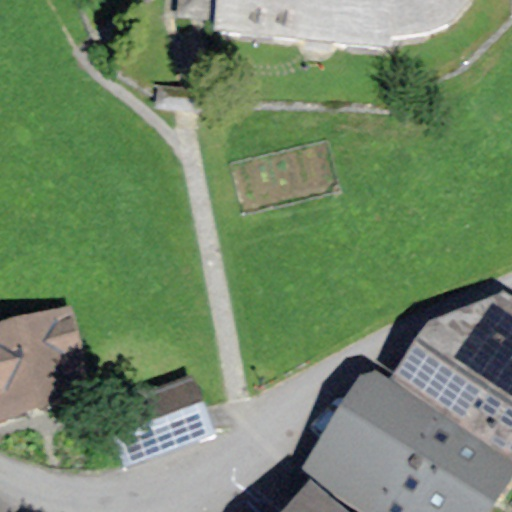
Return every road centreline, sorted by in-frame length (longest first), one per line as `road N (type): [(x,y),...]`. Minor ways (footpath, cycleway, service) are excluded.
road 1 (residential): [(127,502),(242,442),(381,348),(511,285)]
road 2 (residential): [(0,478),(55,495),(127,502)]
